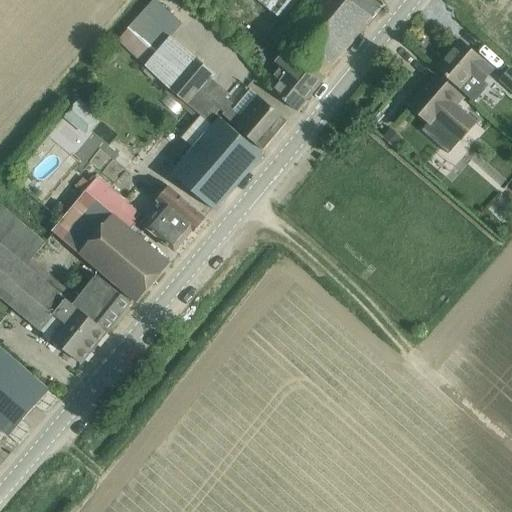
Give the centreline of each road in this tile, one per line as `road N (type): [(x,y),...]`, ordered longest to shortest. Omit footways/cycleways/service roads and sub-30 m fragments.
road 1 (unclassified): [(0,498),(246,209)]
road 2 (unclassified): [(511,442),(246,209)]
road 3 (unclassified): [(246,209),(416,0)]
